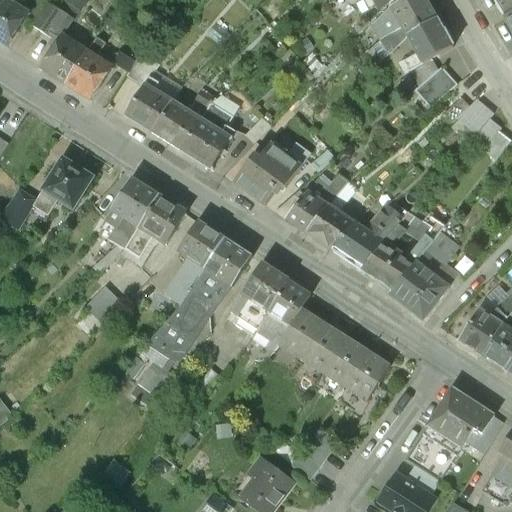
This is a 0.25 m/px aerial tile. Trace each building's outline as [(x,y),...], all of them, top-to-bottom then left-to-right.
[(395,0),(371,0),(380,14),(390,6),(389,4),(395,0)] [(425,0),(412,0),(393,11),(399,21),(409,39),(438,22),(425,0)] [(511,0),(494,0),(506,21),(511,17),(511,0)] [(30,17),(5,1),(0,8),(0,43),(9,49),(26,23),(30,17)] [(47,4),(36,21),(30,17),(26,23),(42,34),(57,11),(47,4)] [(57,11),(42,34),(61,46),(65,39),(60,36),(70,20),(57,11)] [(399,21),(377,34),(390,57),(409,39),(399,21)] [(438,22),(409,39),(418,56),(400,67),(407,77),(455,49),(446,33),(446,34),(439,22),(438,22)] [(61,46),(45,72),(69,88),(89,55),(65,39),(61,46)] [(128,46),(116,65),(130,75),(143,56),(128,46)] [(113,70),(89,55),(69,88),(93,103),(113,70)] [(161,67),(143,56),(130,75),(128,78),(146,89),(152,79),(153,80),(161,67)] [(444,71),(417,94),(433,111),(460,87),(444,71)] [(153,80),(152,79),(146,89),(128,119),(155,136),(174,106),(155,94),(161,85),(153,80)] [(217,102),(203,93),(196,103),(210,112),(214,107),(217,102)] [(463,101),(446,118),(454,127),(471,109),(463,101)] [(203,123),(174,106),(155,136),(183,153),(203,123)] [(203,123),(183,153),(213,172),(237,134),(229,129),(235,120),(214,107),(210,112),(203,123)] [(263,121),(247,138),(256,147),(272,130),(263,121)] [(490,122),(477,138),(488,148),(500,135),(502,132),(490,122)] [(488,148),(484,154),(497,165),(511,145),(500,135),(488,148)] [(0,162),(10,147),(0,140),(0,162)] [(287,158),(272,148),(254,172),(248,168),(236,185),(266,206),(280,188),(286,189),(311,156),(297,145),(287,158)] [(329,153),(314,166),(320,174),(336,162),(329,153)] [(82,171),(65,161),(45,193),(46,194),(41,202),(37,209),(51,218),(61,203),(76,213),(97,180),(94,178),(93,173),(87,170),(82,171)] [(303,204),(287,222),(308,236),(331,208),(349,188),(339,180),(331,190),(321,182),(303,204)] [(160,199),(133,182),(114,212),(125,219),(111,242),(119,248),(127,252),(160,199)] [(349,188),(331,208),(340,214),(359,193),(350,186),(349,188)] [(21,190),(11,207),(0,217),(22,232),(37,209),(41,202),(21,190)] [(295,198),(276,215),(287,222),(303,204),(295,198)] [(188,216),(160,199),(127,252),(144,261),(157,239),(169,246),(188,216)] [(340,214),(331,208),(308,236),(335,254),(359,226),(340,214)] [(370,233),(359,226),(335,254),(364,274),(388,245),(406,223),(389,210),(370,233)] [(406,223),(388,245),(364,274),(380,284),(403,255),(393,247),(400,239),(403,241),(409,234),(416,239),(427,226),(426,225),(412,216),(406,223)] [(448,229),(431,219),(426,225),(427,226),(443,235),(448,229)] [(228,242),(200,225),(182,253),(209,271),(228,242)] [(443,235),(427,226),(416,239),(432,249),(438,242),(443,235)] [(228,242),(209,271),(236,288),(255,259),(228,242)] [(458,256),(438,242),(432,249),(429,253),(449,268),(458,256)] [(119,248),(96,270),(101,276),(127,252),(119,248)] [(422,252),(415,263),(420,266),(427,255),(422,252)] [(403,255),(380,284),(395,295),(420,266),(415,263),(403,255)] [(291,283),(266,266),(246,296),(252,301),(240,319),(261,332),(273,311),(273,310),(291,283)] [(452,291),(420,266),(395,295),(393,298),(421,321),(430,320),(452,291)] [(201,284),(179,270),(169,286),(173,289),(177,284),(193,295),(201,284)] [(291,283),(273,310),(273,311),(261,332),(274,341),(271,347),(278,352),(306,311),(314,297),(291,283)] [(222,298),(201,284),(193,295),(203,301),(210,306),(208,310),(212,313),(222,298)] [(108,290),(89,308),(108,327),(126,309),(108,290)] [(203,301),(193,295),(185,304),(196,311),(203,301)] [(511,298),(497,313),(507,323),(508,323),(511,318),(511,298)] [(327,325),(306,311),(284,344),(306,358),(327,325)] [(491,321),(479,314),(460,343),(485,359),(485,358),(486,357),(505,326),(507,323),(497,313),(491,321)] [(327,325),(306,358),(328,372),(349,339),(327,325)] [(486,357),(485,358),(485,359),(498,367),(511,344),(511,330),(505,326),(486,357)] [(349,339),(328,372),(350,386),(371,353),(349,339)] [(511,344),(498,367),(511,376),(511,374),(511,344)] [(371,353),(350,386),(372,400),(393,367),(371,353)] [(212,369),(194,390),(204,398),(222,377),(212,369)] [(495,418),(452,391),(428,428),(462,450),(466,444),(474,431),(483,437),(494,420),(495,418)] [(3,400),(0,402),(0,425),(14,415),(3,400)] [(494,420),(483,437),(474,431),(466,444),(485,455),(503,425),(494,420)] [(462,450),(428,428),(407,462),(416,468),(416,467),(441,483),(462,450)] [(340,445),(321,430),(313,441),(332,455),(340,445)] [(511,438),(503,453),(508,457),(485,493),(509,508),(511,504),(511,438)] [(332,455),(313,441),(306,450),(326,463),(332,455)] [(326,463),(306,450),(300,459),(319,473),(326,463)] [(319,473),(300,459),(293,468),(312,482),(319,473)] [(296,485),(264,461),(251,477),(255,480),(241,498),(236,495),(235,495),(258,511),(275,511),(278,508),(281,510),(288,500),(286,499),(296,485)] [(441,483),(416,467),(416,468),(406,483),(431,499),(441,483)] [(406,483),(397,478),(380,504),(391,511),(427,511),(435,501),(431,499),(406,483)]
